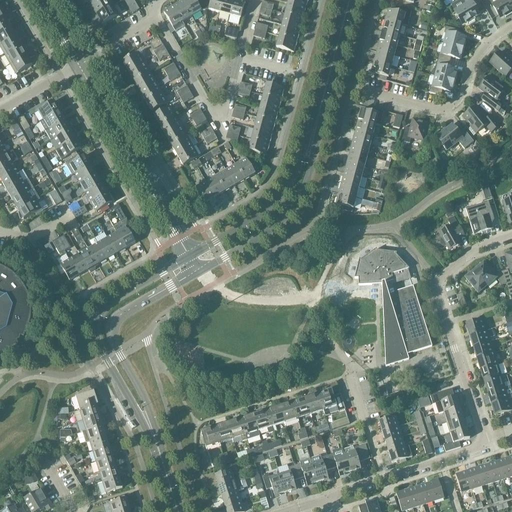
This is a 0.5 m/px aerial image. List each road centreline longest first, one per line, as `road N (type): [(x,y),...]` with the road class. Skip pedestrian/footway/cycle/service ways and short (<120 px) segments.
road 1 (residential): [(481,438),(436,285),(478,245),(511,233)]
road 2 (tertiary): [(189,256),(106,304),(95,321),(105,357),(152,433)]
road 3 (tertiary): [(189,256),(78,62)]
road 4 (tertiary): [(152,433),(115,341),(115,322),(199,271)]
road 5 (tertiary): [(199,271),(288,213),(307,183),(312,138)]
road 6 (residential): [(369,92),(430,109),(450,105),(478,53),(511,25)]
road 7 (tertiary): [(312,138),(268,208),(189,256)]
road 8 (residential): [(238,57),(225,104),(212,109),(156,17)]
road 9 (tertiary): [(312,138),(349,0)]
